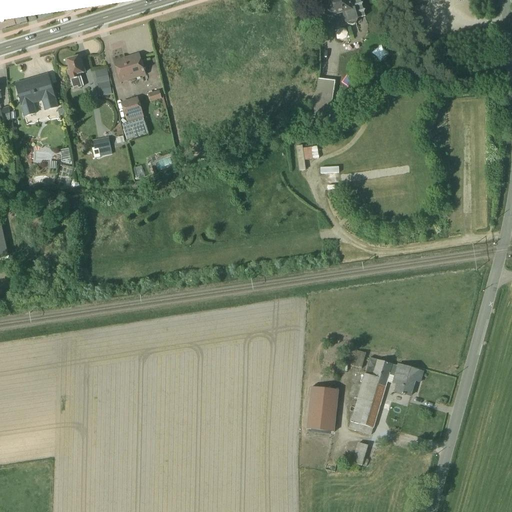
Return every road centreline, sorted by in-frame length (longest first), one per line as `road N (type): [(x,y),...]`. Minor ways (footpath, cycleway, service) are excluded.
road 1 (residential): [(430,511),(494,278)]
road 2 (primary): [(0,50),(164,0)]
